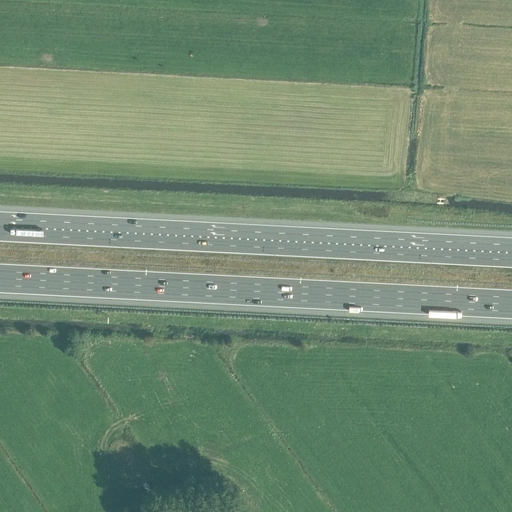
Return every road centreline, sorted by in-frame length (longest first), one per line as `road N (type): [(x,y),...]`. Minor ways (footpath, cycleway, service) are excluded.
road 1 (motorway): [(0,277),(511,303)]
road 2 (motorway): [(511,251),(0,226)]
